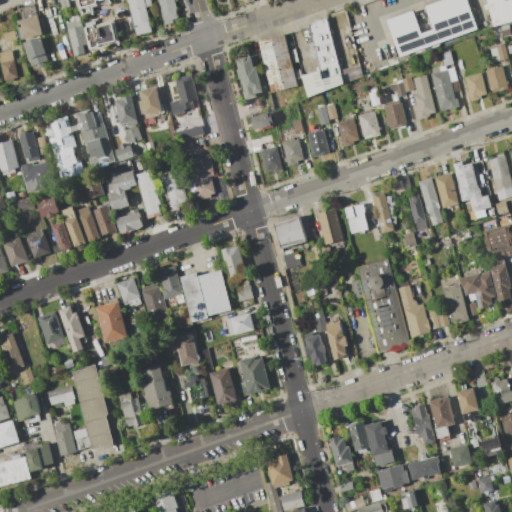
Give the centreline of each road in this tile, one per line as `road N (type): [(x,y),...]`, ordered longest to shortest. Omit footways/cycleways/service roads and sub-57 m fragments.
road 1 (residential): [(511,117),(0,301)]
road 2 (residential): [(327,511),(197,0)]
road 3 (residential): [(318,0),(0,113)]
road 4 (residential): [(301,412),(22,511)]
road 5 (residential): [(511,337),(301,412)]
